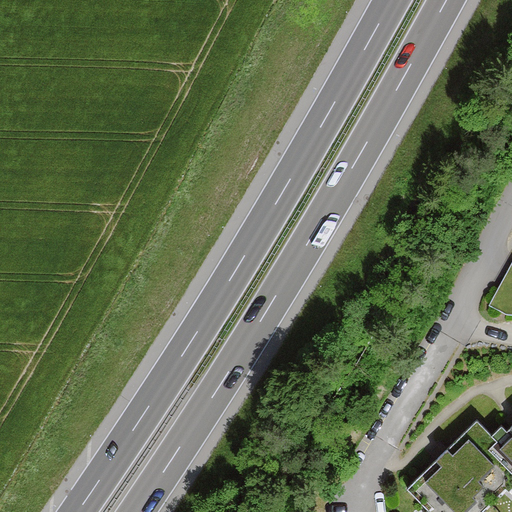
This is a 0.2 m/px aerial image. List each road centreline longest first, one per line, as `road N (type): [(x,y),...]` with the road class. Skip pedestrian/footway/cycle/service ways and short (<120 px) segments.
road 1 (motorway): [(391,0),(233,274),(77,511)]
road 2 (motorway): [(136,511),(273,299),(446,0)]
road 3 (residential): [(511,209),(356,511)]
